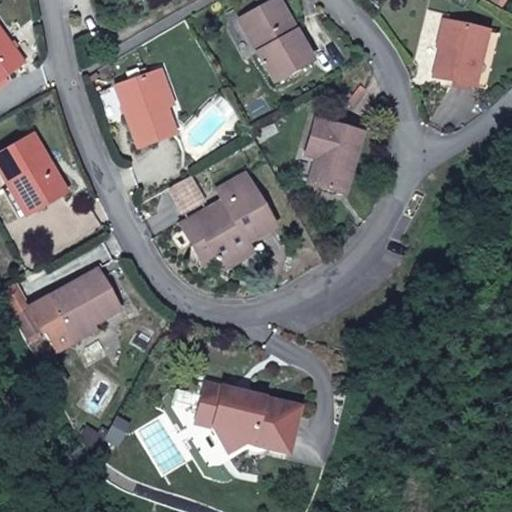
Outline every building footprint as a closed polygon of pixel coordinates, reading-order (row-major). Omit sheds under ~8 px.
[(273,0),(267,0),(241,16),(258,48),(252,51),(268,80),(306,58),(273,0)] [(501,4),(492,0),(476,0),(497,12),(501,4)] [(258,48),(241,16),(234,20),(252,51),(258,48)] [(485,32),(447,24),(436,78),(474,86),(485,32)] [(484,88),(495,34),(485,32),(474,86),(484,88)] [(0,81),(22,65),(0,33),(0,81)] [(150,72),(162,105),(169,102),(157,68),(150,72)] [(173,133),(162,105),(150,72),(113,86),(135,146),(173,133)] [(311,121),(302,151),(314,154),(312,161),(305,186),(341,196),(358,133),(311,121)] [(0,151),(0,172),(15,199),(20,194),(34,216),(69,196),(32,133),(0,151)] [(314,154),(302,151),(300,157),(312,161),(314,154)] [(216,191),(221,201),(229,215),(216,224),(212,215),(188,228),(197,244),(201,241),(214,263),(218,270),(249,252),(246,245),(274,230),(244,175),(216,191)] [(20,194),(15,199),(27,220),(34,216),(20,194)] [(229,215),(221,201),(177,226),(200,270),(214,263),(201,241),(197,244),(188,228),(212,215),(216,224),(229,215)] [(56,358),(59,356),(97,334),(100,339),(127,324),(98,272),(29,310),(56,358)] [(13,287),(0,294),(0,298),(13,321),(28,312),(29,310),(13,287)] [(13,321),(26,342),(41,333),(28,312),(13,321)] [(97,334),(59,356),(71,377),(109,355),(100,339),(97,334)] [(297,410),(200,382),(196,394),(191,411),(208,417),(205,428),(220,456),(240,445),(283,458),(297,410)] [(196,394),(172,387),(167,404),(191,411),(196,394)] [(208,417),(191,411),(188,423),(205,428),(208,417)] [(119,416),(107,437),(120,444),(132,424),(119,416)] [(89,426),(80,436),(94,461),(107,437),(89,426)]
